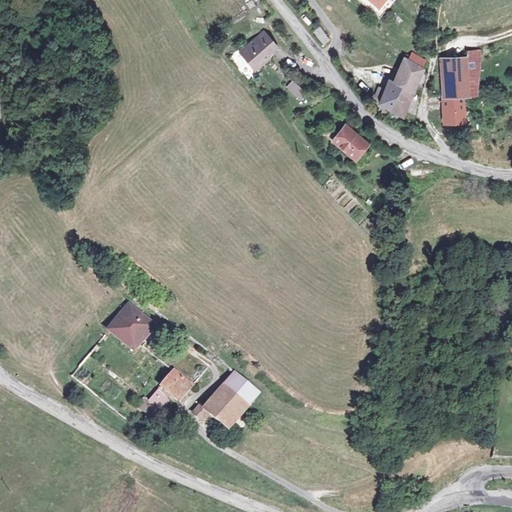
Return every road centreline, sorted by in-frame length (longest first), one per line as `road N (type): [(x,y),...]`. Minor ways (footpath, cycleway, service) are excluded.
road 1 (tertiary): [(511,176),(388,136),(272,0)]
road 2 (tertiary): [(262,511),(129,450),(0,372)]
